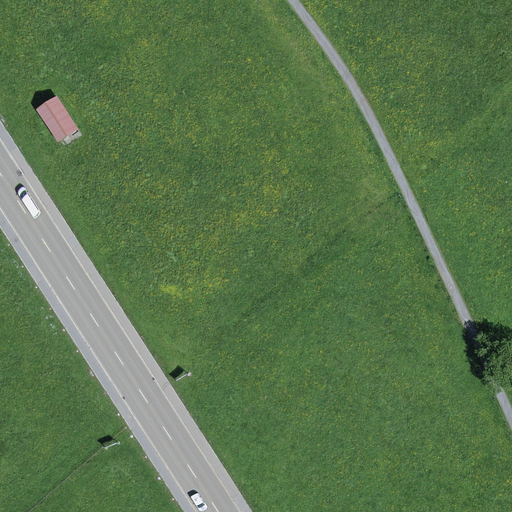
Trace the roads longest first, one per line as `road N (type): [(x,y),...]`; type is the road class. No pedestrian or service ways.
road 1 (track): [(511,417),(389,147),(296,0)]
road 2 (primary): [(0,177),(215,511)]
